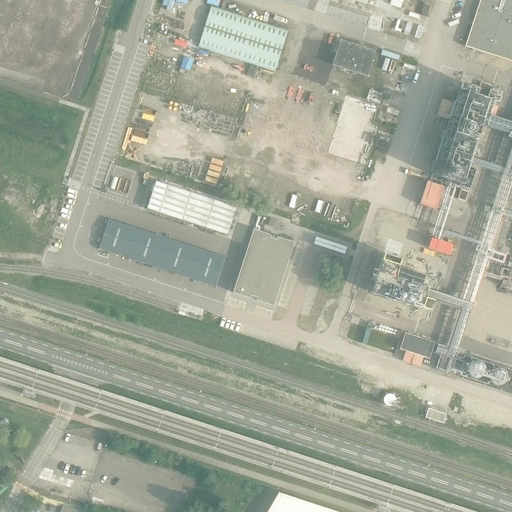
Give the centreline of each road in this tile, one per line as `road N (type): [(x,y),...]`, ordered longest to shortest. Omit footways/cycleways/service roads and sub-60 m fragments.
road 1 (secondary): [(0,338),(511,505)]
road 2 (unknown): [(7,81),(43,94),(73,0)]
